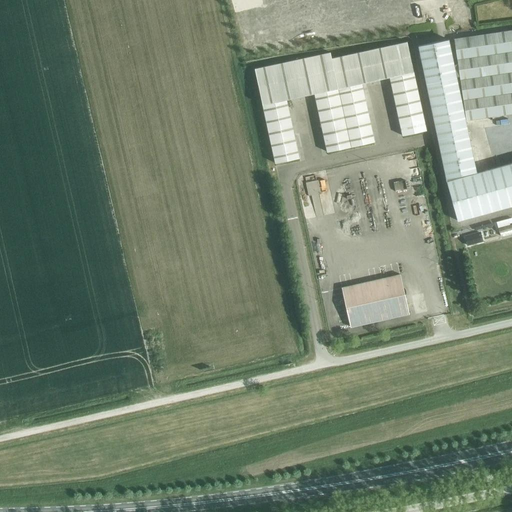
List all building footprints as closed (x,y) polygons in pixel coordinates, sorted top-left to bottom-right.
[(436,42),(418,46),(457,221),(511,205),(511,163),(476,173),(471,148),(456,78),(459,77),(466,120),(506,114),(511,113),(511,30),(454,39),(457,64),(454,65),(448,40),(436,42)] [(407,42),(369,50),(375,80),(389,77),(413,72),(407,42)] [(331,58),(330,53),(254,69),(262,105),(286,100),(314,94),(337,88),(361,83),(375,80),(369,50),(331,58)] [(418,95),(413,72),(389,77),(394,100),(418,95)] [(366,106),(361,83),(337,88),(340,100),(342,112),(366,106)] [(340,100),(337,88),(314,94),(316,105),(340,100)] [(418,95),(394,100),(397,112),(421,107),(418,95)] [(286,100),(262,105),(265,116),(288,111),(286,100)] [(342,112),(340,100),(316,105),(319,117),(342,112)] [(366,106),(342,112),(345,123),(369,118),(366,106)] [(423,119),(421,107),(397,112),(399,124),(423,119)] [(291,123),(288,111),(265,116),(267,128),(291,123)] [(342,112),(319,117),(321,128),(345,123),(342,112)] [(371,130),(369,118),(345,123),(347,135),(371,130)] [(423,119),(399,124),(402,136),(426,131),(423,119)] [(490,129),(502,128),(501,121),(489,122),(490,129)] [(294,134),(291,123),(267,128),(270,140),(294,134)] [(345,123),(321,128),(324,140),(347,135),(345,123)] [(371,130),(347,135),(350,147),(374,142),(371,130)] [(294,134),(270,140),(272,151),(296,146),(294,134)] [(347,135),(324,140),(327,152),(350,147),(347,135)] [(299,158),(296,146),(272,151),(275,163),(299,158)] [(319,191),(317,178),(297,182),(300,195),(319,191)] [(185,179),(115,194),(136,278),(205,262),(185,179)] [(388,192),(400,189),(398,179),(386,182),(388,192)] [(308,216),(316,214),(312,193),(304,194),(308,216)] [(263,208),(221,217),(248,342),(250,342),(292,332),(263,208)] [(511,224),(498,229),(499,232),(511,229),(511,228),(511,224)] [(472,235),(465,238),(467,245),(474,243),(472,235)] [(200,273),(137,287),(155,363),(216,348),(216,347),(200,273)] [(409,314),(400,275),(341,288),(350,327),(409,314)]
